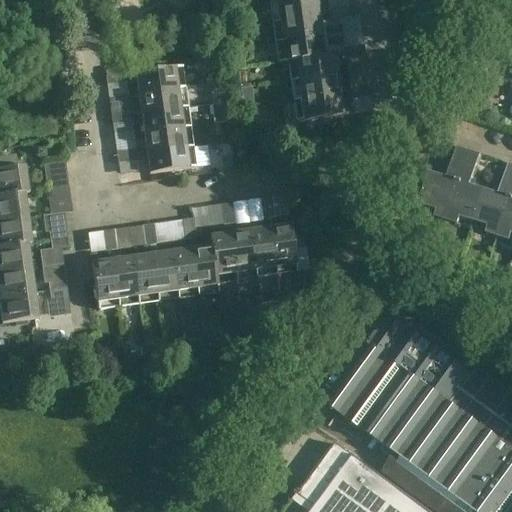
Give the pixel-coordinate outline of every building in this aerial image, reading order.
[(316,0),(306,0),(270,5),(273,25),(303,21),(319,18),(316,0)] [(338,10),(340,21),(350,20),(348,9),(338,10)] [(340,21),(338,10),(328,11),(330,23),(340,21)] [(499,14),(496,24),(507,27),(509,18),(499,14)] [(319,18),(303,21),(273,25),(276,45),(322,38),(319,18)] [(482,37),(479,47),(494,52),(497,42),(482,37)] [(279,65),(288,64),(325,59),(322,38),(276,45),(279,65)] [(355,60),(365,59),(364,47),(354,49),(355,60)] [(355,60),(354,49),(344,50),(346,61),(355,60)] [(335,57),(325,59),(288,64),(291,83),(338,77),(335,57)] [(135,75),(138,96),(185,90),(182,69),(135,75)] [(126,84),(125,76),(106,78),(107,86),(126,84)] [(294,104),(340,97),(338,77),(291,83),(294,104)] [(361,100),(371,98),(369,87),(359,88),(361,100)] [(361,100),(359,88),(350,89),(351,101),(361,100)] [(138,96),(141,116),(187,110),(185,90),(138,96)] [(452,107),(468,113),(472,101),(456,95),(452,107)] [(343,117),(340,97),(294,104),(297,124),(343,117)] [(228,125),(225,106),(213,108),(215,126),(228,125)] [(190,130),(187,110),(141,116),(144,136),(190,130)] [(130,112),(120,113),(122,125),(132,124),(130,112)] [(112,126),(122,125),(120,113),(110,114),(112,126)] [(144,136),(146,156),(193,150),(190,130),(144,136)] [(268,135),(270,146),(285,144),(284,133),(268,135)] [(230,143),(237,142),(236,134),(229,135),(230,143)] [(469,151),(457,147),(447,179),(431,174),(433,168),(418,163),(410,190),(423,194),(420,206),(437,211),(435,218),(446,222),(469,151)] [(196,171),(193,150),(146,156),(149,177),(196,171)] [(460,219),(474,223),(485,191),(471,187),(481,155),(469,151),(446,222),(458,226),(460,219)] [(136,152),(126,153),(127,165),(137,163),(136,152)] [(118,166),(127,165),(126,153),(116,154),(118,166)] [(0,198),(29,194),(26,168),(15,170),(14,156),(0,158),(0,198)] [(232,159),(225,159),(226,171),(233,170),(232,159)] [(511,165),(509,164),(499,196),(485,191),(474,223),(489,228),(486,235),(498,239),(503,225),(511,195),(511,165)] [(50,183),(51,191),(69,189),(68,180),(50,183)] [(69,189),(51,191),(52,201),(70,198),(69,189)] [(0,224),(29,220),(26,196),(30,196),(29,194),(0,198),(0,224)] [(511,195),(503,225),(498,239),(510,242),(511,235),(511,195)] [(261,211),(273,209),(272,200),(260,201),(261,211)] [(221,207),(222,217),(234,215),(232,205),(221,207)] [(273,209),(261,211),(263,221),(275,220),(273,209)] [(222,217),(223,225),(223,227),(235,225),(234,215),(222,217)] [(0,224),(0,249),(33,245),(29,220),(0,224)] [(181,222),(183,233),(195,231),(193,221),(181,222)] [(142,228),(143,238),(155,236),(154,226),(142,228)] [(291,227),(270,230),(276,277),(309,272),(305,248),(294,250),(291,227)] [(250,233),(257,279),(276,277),(270,230),(250,233)] [(49,234),(51,242),(68,240),(67,231),(49,234)] [(196,241),(195,231),(183,233),(184,242),(196,241)] [(102,234),(104,244),(115,242),(114,232),(102,234)] [(250,233),(230,236),(237,282),(257,279),(250,233)] [(156,246),(155,236),(143,238),(144,248),(156,246)] [(217,285),(218,285),(237,282),(230,236),(210,239),(211,248),(212,248),(217,285)] [(68,240),(51,242),(52,252),(69,250),(68,240)] [(117,252),(115,242),(104,244),(105,253),(117,252)] [(0,274),(32,270),(29,247),(33,246),(33,245),(0,249),(0,274)] [(212,248),(211,248),(191,251),(198,298),(219,295),(218,285),(217,285),(212,248)] [(171,254),(178,301),(198,298),(191,251),(171,254)] [(171,254),(152,257),(158,304),(178,301),(171,254)] [(132,259),(139,306),(158,304),(152,257),(132,259)] [(132,259),(112,262),(119,309),(139,306),(132,259)] [(119,309),(112,262),(91,265),(98,312),(119,309)] [(0,299),(36,295),(32,270),(0,274),(0,299)] [(48,284),(49,293),(67,290),(66,282),(48,284)] [(49,293),(51,303),(68,300),(67,290),(49,293)] [(39,321),(36,295),(0,299),(0,314),(2,327),(39,321)] [(282,316),(280,304),(261,307),(262,319),(282,316)] [(249,307),(251,325),(263,324),(260,305),(249,307)] [(381,473),(418,500),(435,511),(511,511),(511,395),(422,330),(416,337),(383,312),(361,342),(366,346),(322,405),(336,415),(332,420),(369,445),(372,442),(393,457),(381,473)] [(222,344),(221,336),(206,338),(207,346),(222,344)] [(184,340),(173,342),(174,351),(185,350),(184,342),(184,340)] [(204,340),(184,342),(185,350),(185,351),(205,348),(204,340)] [(313,511),(420,511),(335,449),(297,500),(313,511)]
